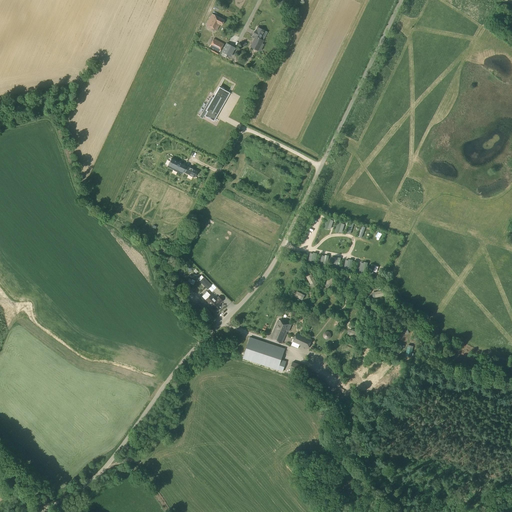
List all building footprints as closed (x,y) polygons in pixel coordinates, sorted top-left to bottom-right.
[(221,26),(224,20),(211,14),(206,25),(208,27),(214,30),(214,29),(217,31),(220,25),(221,26)] [(261,30),(257,28),(253,36),(255,37),(250,47),(258,51),(258,50),(260,51),(262,47),(260,46),(263,41),(266,34),(260,31),(261,30)] [(223,44),(213,39),(209,47),(219,52),(223,44)] [(226,43),(221,52),(230,57),(235,48),(226,43)] [(214,121),(230,93),(219,87),(205,111),(207,112),(204,116),(214,121)] [(174,160),(170,169),(182,174),(183,172),(194,178),(197,171),(174,160)] [(311,274),(306,277),(310,285),(315,282),(311,274)] [(331,276),(325,283),(329,286),(335,279),(331,276)] [(207,290),(211,286),(203,277),(199,281),(207,290)] [(295,290),(292,295),(300,299),(303,294),(295,290)] [(195,303),(198,301),(192,294),(189,297),(193,302),(194,301),(195,303)] [(216,299),(211,295),(205,300),(208,304),(207,305),(210,308),(211,307),(214,310),(220,304),(223,301),(218,297),(216,299)] [(288,332),(291,325),(278,320),(270,339),(282,344),(287,331),(288,332)] [(405,329),(396,331),(398,337),(407,334),(405,329)] [(351,330),(349,335),(358,339),(360,333),(351,330)] [(326,331),(324,333),(323,335),(323,338),(325,339),(328,340),(330,338),(331,336),(331,333),(329,332),(326,331)] [(312,340),(296,333),(296,334),(292,342),(291,345),(298,348),(299,345),(308,349),(312,340)] [(283,372),(286,362),(281,360),(285,349),(250,337),(243,358),(283,372)] [(300,377),(304,365),(292,362),(289,374),(300,377)] [(387,369),(379,363),(373,370),(381,376),(387,369)] [(307,382),(315,375),(312,372),(305,379),(307,382)]
